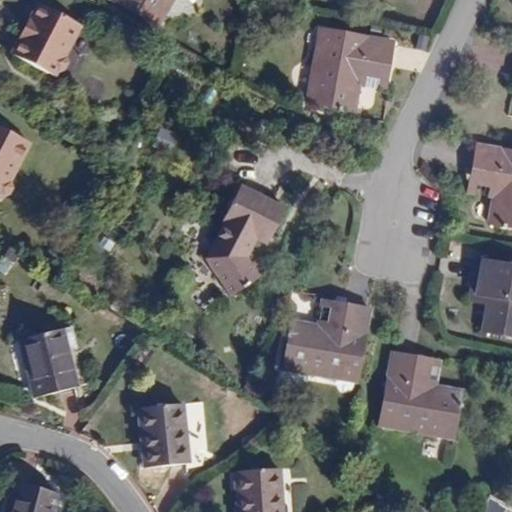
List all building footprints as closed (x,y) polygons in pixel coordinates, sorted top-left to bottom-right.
[(114,0),(158,27),(174,0),(114,0)] [(80,25),(39,6),(14,57),(55,76),(58,70),(63,73),(68,64),(62,61),(80,25)] [(392,41),(322,30),(310,103),(356,110),(364,65),(388,68),(392,41)] [(5,194),(10,197),(12,191),(7,189),(29,144),(0,129),(0,201),(1,202),(5,194)] [(172,155),(180,136),(162,129),(154,147),(172,155)] [(511,228),(511,152),(478,146),(473,172),(499,177),(491,224),(511,228)] [(246,261),(257,239),(268,244),(285,209),(240,187),(223,223),(226,225),(207,262),(229,295),(257,277),(246,261)] [(511,266),(482,262),(477,296),(489,298),(484,332),(511,335),(511,266)] [(292,322),(284,369),(357,381),(369,310),(341,306),(337,330),(292,322)] [(71,330),(20,342),(34,401),(78,390),(68,353),(75,351),(71,330)] [(419,359),(393,355),(381,425),(452,437),(461,392),(416,382),(419,359)] [(183,406),(139,411),(146,469),(190,464),(183,406)] [(282,511),(280,473),(237,475),(239,511),(282,511)] [(52,511),(57,496),(18,485),(10,511),(52,511)]
